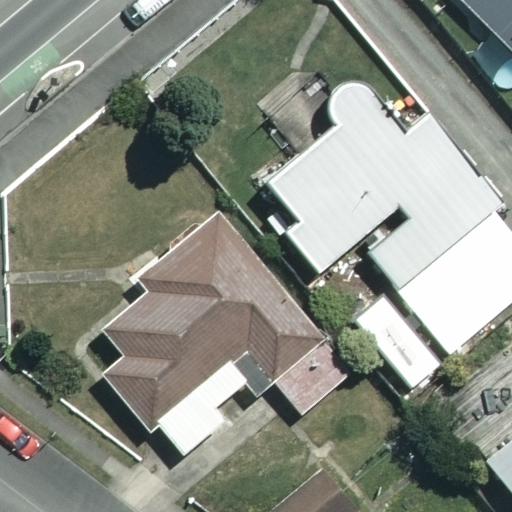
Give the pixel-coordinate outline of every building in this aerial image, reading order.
[(511,102),(511,0),(460,0),(511,55),(511,98),(510,100),(511,102)] [(319,287),(358,253),(395,297),(351,335),(397,389),(511,291),(511,246),(483,212),(500,198),(424,109),(391,137),(343,81),(312,107),(326,123),(254,185),(285,221),(272,232),(319,287)] [(344,367),(212,216),(140,278),(146,286),(92,334),(115,359),(93,379),(134,426),(144,417),(177,456),(266,378),(294,410),(344,367)] [(511,436),(478,466),(511,506),(511,436)] [(352,511),(318,471),(269,511),(352,511)]
